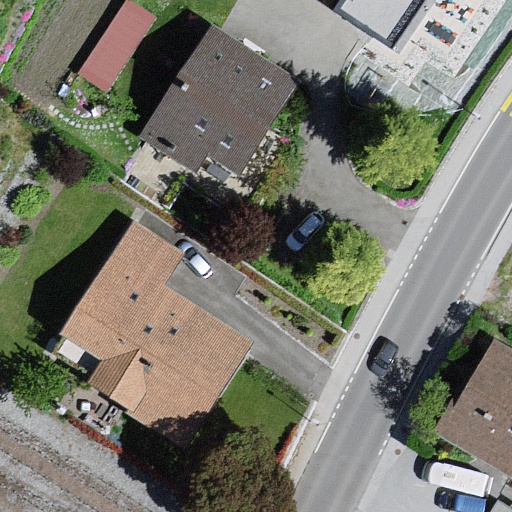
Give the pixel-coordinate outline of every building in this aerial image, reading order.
[(115,85),(154,1),(151,0),(113,0),(82,69),(115,85)] [(342,0),(358,11),(364,0),(342,0)] [(279,85),(196,31),(129,134),(217,186),(279,85)] [(171,257),(118,223),(43,343),(82,369),(70,394),(167,456),(232,345),(157,289),(171,257)] [(511,346),(493,335),(436,432),(511,477),(511,346)] [(511,511),(511,501),(496,494),(487,511),(511,511)]
